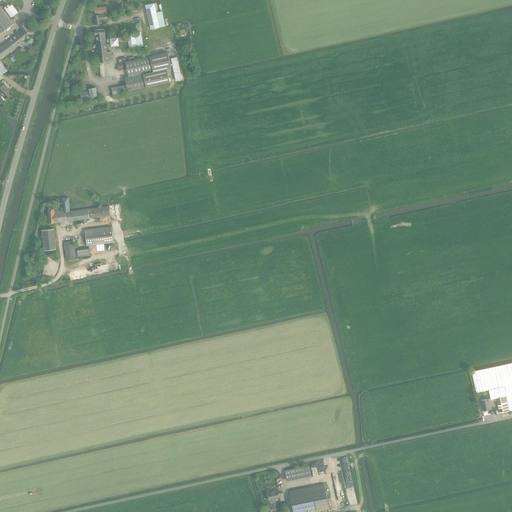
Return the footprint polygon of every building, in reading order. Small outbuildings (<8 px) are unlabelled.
[(160,27),(156,12),(154,3),(145,5),(151,29),(160,27)] [(11,17),(18,12),(20,10),(17,6),(15,8),(12,4),(5,9),(11,17)] [(0,5),(0,33),(14,23),(0,5)] [(156,12),(160,27),(165,26),(162,11),(156,12)] [(101,20),(108,19),(107,13),(100,14),(100,15),(93,16),(95,24),(101,23),(101,20)] [(20,32),(0,47),(0,58),(33,34),(24,22),(20,25),(23,29),(20,32)] [(99,62),(112,60),(111,51),(107,52),(104,29),(95,30),(95,35),(96,35),(96,40),(99,62)] [(143,45),(141,31),(126,34),(129,48),(143,45)] [(119,46),(118,37),(109,38),(110,47),(119,46)] [(168,46),(171,58),(176,80),(182,79),(174,44),(168,46)] [(125,62),(128,74),(128,76),(124,77),(126,84),(111,88),(113,94),(170,82),(167,68),(171,67),(168,52),(125,62)] [(126,69),(125,61),(126,60),(125,57),(118,59),(119,65),(118,65),(119,70),(126,69)] [(12,93),(8,87),(5,83),(0,86),(0,90),(5,98),(12,93)] [(92,99),(98,98),(96,87),(90,89),(90,90),(81,92),(82,98),(91,96),(92,99)] [(49,223),(110,216),(109,206),(70,211),(68,197),(62,198),(63,210),(54,211),(54,209),(48,209),(49,223)] [(114,242),(112,226),(85,230),(87,245),(114,242)] [(44,250),(57,248),(54,228),(42,229),(44,250)] [(67,258),(77,257),(75,241),(65,242),(67,258)] [(497,400),(499,407),(500,413),(509,410),(511,409),(511,362),(471,371),(476,392),(489,389),(491,398),(490,399),(489,398),(479,400),(482,410),(492,408),(490,402),(497,400)] [(311,475),(309,465),(285,470),(287,480),(311,475)] [(293,511),(314,511),(329,509),(324,483),(289,491),(293,511)] [(343,488),(336,489),(338,496),(345,495),(343,488)] [(279,489),(267,492),(268,500),(280,497),(281,501),(285,500),(283,492),(279,493),(279,489)]
